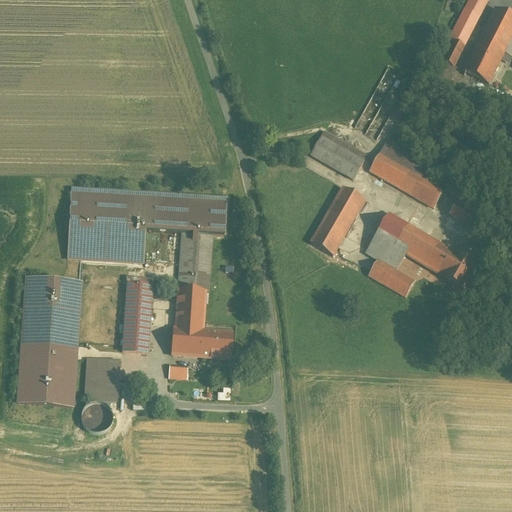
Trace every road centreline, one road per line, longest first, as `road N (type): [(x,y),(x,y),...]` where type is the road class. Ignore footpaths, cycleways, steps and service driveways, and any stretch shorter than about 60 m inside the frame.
road 1 (unclassified): [(191,0),(244,164),(273,316),(290,511)]
road 2 (unknown): [(353,191),(457,0)]
road 3 (unknown): [(484,0),(453,87),(479,96),(511,52)]
